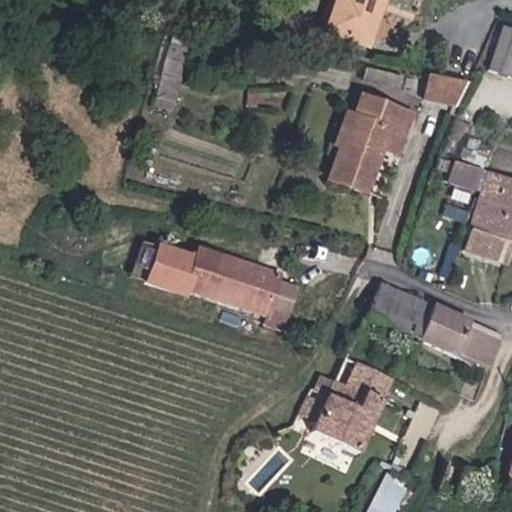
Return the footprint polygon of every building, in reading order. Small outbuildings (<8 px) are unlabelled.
[(333,0),(323,34),(368,49),(384,0),(333,0)] [(486,71),(511,79),(511,31),(501,28),(486,71)] [(152,85),(171,90),(180,55),(160,51),(152,85)] [(458,84),(422,78),(418,102),(451,107),(458,84)] [(329,149),(334,150),(323,183),(366,196),(380,152),(395,157),(409,112),(357,95),(351,114),(341,111),(329,149)] [(469,190),(475,171),(451,163),(445,182),(469,190)] [(511,178),(485,171),(463,249),(505,262),(511,241),(511,240),(511,178)] [(183,291),(267,316),(264,325),(284,331),(297,288),(279,283),(282,272),(196,247),(183,291)] [(501,338),(374,282),(360,314),(486,370),(501,338)] [(354,453),(379,400),(360,391),(352,409),(322,395),(305,430),(354,453)] [(511,473),(511,425),(509,424),(499,471),(511,473)] [(462,509),(473,473),(442,463),(431,499),(462,509)] [(393,511),(408,482),(385,472),(365,511),(393,511)]
